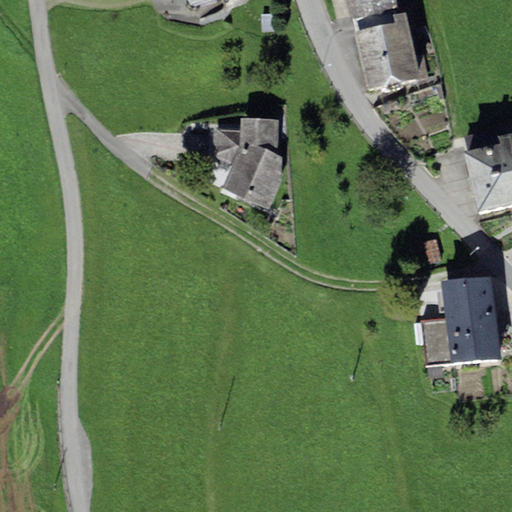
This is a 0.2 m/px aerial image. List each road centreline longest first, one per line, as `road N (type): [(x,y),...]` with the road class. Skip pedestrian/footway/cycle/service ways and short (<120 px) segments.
road 1 (track): [(498,267),(393,289),(311,276),(122,149),(52,79)]
road 2 (unclassified): [(41,0),(75,212),(67,450),(79,511)]
road 3 (residential): [(311,0),(363,109),(511,281)]
